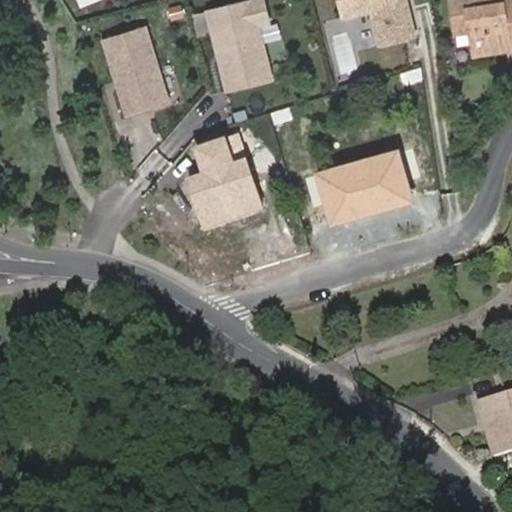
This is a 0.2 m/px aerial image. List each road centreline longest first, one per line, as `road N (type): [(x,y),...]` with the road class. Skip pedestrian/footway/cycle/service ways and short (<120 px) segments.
road 1 (residential): [(199,315),(463,234),(488,207),(511,139)]
road 2 (tertiary): [(199,315),(373,416),(482,511)]
road 3 (tertiary): [(0,251),(109,271),(199,315)]
